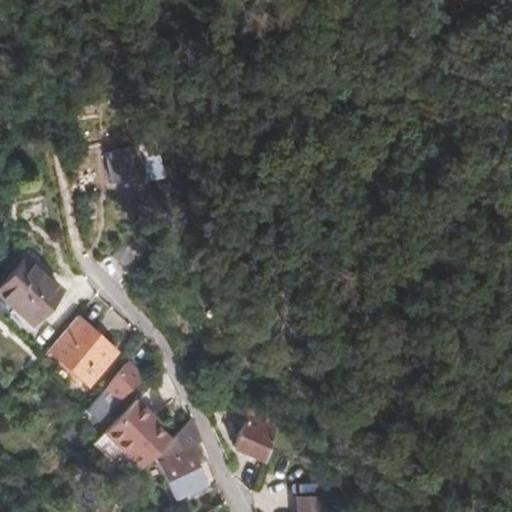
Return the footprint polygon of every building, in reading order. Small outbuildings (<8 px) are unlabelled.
[(156,158),(153,145),(107,154),(113,181),(147,174),(149,180),(166,177),(162,157),(156,158)] [(142,244),(128,234),(113,254),(129,267),(142,244)] [(0,294),(30,322),(60,290),(25,258),(0,284),(0,294)] [(116,352),(76,316),(47,348),(60,360),(55,365),(68,376),(72,371),(86,384),(116,352)] [(60,360),(47,348),(43,353),(55,365),(60,360)] [(140,377),(125,362),(105,385),(118,399),(140,377)] [(68,376),(55,365),(49,372),(62,383),(68,376)] [(135,399),(91,442),(109,460),(119,449),(137,467),(153,452),(167,437),(155,425),(150,420),(153,417),(135,399)] [(265,461),(281,419),(252,406),(234,447),(265,461)] [(150,420),(155,425),(158,423),(153,417),(150,420)] [(153,452),(158,462),(173,496),(204,483),(187,446),(200,441),(191,418),(167,437),(153,452)] [(76,430),(70,425),(63,433),(69,439),(76,430)] [(326,511),(326,498),(299,498),(299,511),(326,511)]
